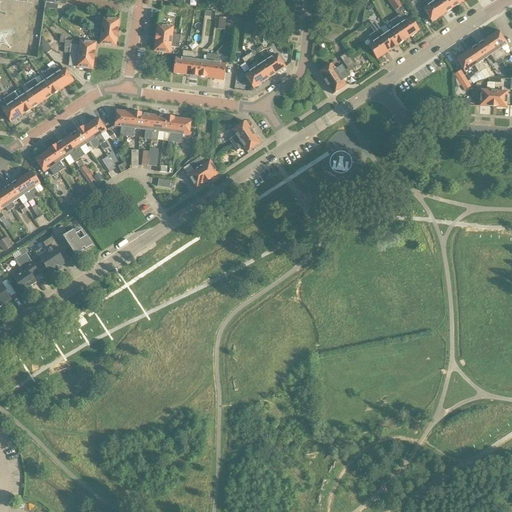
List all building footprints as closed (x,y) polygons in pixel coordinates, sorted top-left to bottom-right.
[(403,7),(398,0),(387,0),(395,12),(399,9),(403,7)] [(432,23),(442,16),(431,0),(424,0),(428,6),(423,10),(432,23)] [(453,9),(446,0),(431,0),(442,16),(453,9)] [(446,0),(453,9),(463,2),(461,0),(446,0)] [(410,4),(417,14),(421,11),(415,1),(410,4)] [(395,19),(408,39),(419,32),(410,18),(405,22),(400,15),(395,19)] [(93,31),(117,34),(119,21),(103,19),(103,26),(94,25),(93,31)] [(398,46),(408,39),(395,19),(389,23),(394,29),(389,32),(398,46)] [(157,26),(156,39),(180,42),(180,39),(180,36),(172,35),(173,28),(167,27),(158,26),(157,26)] [(398,46),(389,32),(385,35),(380,29),(379,30),(374,33),(387,53),(398,46)] [(117,34),(93,31),(93,37),(101,38),(100,44),(100,45),(116,47),(117,34)] [(488,39),(501,59),(506,55),(502,49),(507,45),(504,40),(498,32),(488,39)] [(377,60),(387,53),(374,33),(369,36),(373,43),(368,46),(377,60)] [(70,54),(94,57),(96,44),(80,42),(80,46),(71,45),(71,42),(65,41),(66,37),(61,37),(60,43),(65,44),(65,48),(71,49),(70,54)] [(47,55),(52,50),(43,38),(42,38),(42,43),(43,45),(40,46),(47,55)] [(179,49),(180,42),(156,39),(154,52),(170,54),(171,48),(179,49)] [(488,39),(477,46),(486,59),(491,56),(495,63),(496,62),(500,59),(501,59),(488,39)] [(481,62),(486,59),(477,46),(467,53),(480,73),(486,69),(481,62)] [(186,76),(189,52),(183,51),(182,60),(176,59),(174,74),(186,76)] [(199,78),(201,61),(195,61),(196,53),(189,52),(186,76),(199,78)] [(470,80),(480,73),(467,53),(456,60),(470,80)] [(92,70),(94,57),(70,54),(68,67),(92,70)] [(211,79),(214,55),(207,54),(206,62),(201,61),(199,78),(211,79)] [(347,54),(340,58),(348,69),(354,65),(350,58),(347,54)] [(214,55),(211,79),(224,81),(226,64),(220,64),(221,56),(214,55)] [(266,62),(275,75),(286,68),(277,55),(270,60),(267,56),(263,58),(266,62)] [(264,82),(275,75),(266,62),(259,66),(256,63),(253,65),(264,82)] [(253,89),(264,82),(253,65),(249,67),(252,71),(245,76),(253,89)] [(319,73),(319,74),(326,84),(346,71),(345,71),(344,68),(342,66),(335,70),(332,65),(327,68),(319,73)] [(354,65),(348,69),(345,71),(346,71),(347,73),(356,68),(354,65)] [(55,66),(50,69),(63,89),(73,82),(64,69),(59,72),(55,66)] [(53,96),(63,89),(50,69),(44,73),(48,80),(44,82),(53,96)] [(346,71),(326,84),(333,95),(346,86),(343,81),(349,77),(347,73),(346,71)] [(460,72),(455,75),(457,79),(455,80),(457,88),(461,85),(462,86),(465,91),(471,87),(470,87),(470,86),(467,82),(460,72)] [(53,96),(44,82),(39,86),(34,79),(29,83),(42,103),(53,96)] [(0,83),(0,94),(1,94),(4,99),(8,96),(5,91),(2,87),(0,83)] [(32,110),(42,103),(29,83),(24,86),(28,93),(23,96),(32,110)] [(493,108),(494,91),(481,90),(480,107),(493,108)] [(494,91),(493,108),(506,109),(507,99),(507,92),(502,92),(495,91),(494,91)] [(32,110),(23,96),(18,99),(14,93),(8,97),(21,117),(32,110)] [(11,123),(21,117),(8,97),(3,100),(8,107),(2,110),(11,123)] [(126,137),(129,113),(117,111),(115,127),(121,128),(120,136),(126,137)] [(139,131),(142,115),(129,113),(126,137),(133,138),(134,130),(139,131)] [(151,140),(154,116),(142,115),(139,131),(145,131),(144,139),(151,140)] [(154,116),(151,140),(157,141),(158,140),(158,133),(164,134),(166,118),(154,116)] [(176,143),(179,119),(166,118),(164,134),(169,134),(168,142),(176,143)] [(87,126),(100,146),(105,142),(101,136),(106,132),(97,119),(87,126)] [(179,119),(176,143),(182,144),(183,136),(189,137),(191,121),(179,119)] [(233,146),(253,133),(246,122),(233,131),(236,136),(229,141),(233,146)] [(95,149),(100,146),(87,126),(77,132),(86,146),(91,142),(95,149)] [(81,149),(86,146),(77,132),(66,139),(80,159),(85,156),(81,149)] [(116,138),(112,132),(108,134),(112,141),(116,138)] [(253,133),(233,146),(236,152),(243,147),(247,153),(260,144),(253,133)] [(75,162),(80,159),(66,139),(56,146),(65,160),(71,156),(75,162)] [(60,163),(65,160),(56,146),(46,153),(59,173),(64,169),(60,163)] [(150,152),(147,166),(156,168),(158,150),(150,149),(150,152)] [(54,176),(59,173),(46,153),(35,160),(44,173),(50,169),(54,176)] [(194,162),(207,182),(218,175),(205,155),(194,162)] [(115,169),(110,161),(107,157),(102,161),(110,173),(115,169)] [(94,181),(88,173),(80,161),(75,164),(89,185),(94,181)] [(196,189),(207,182),(194,162),(189,165),(184,169),(188,175),(187,175),(196,189)] [(21,179),(34,199),(40,195),(39,194),(36,189),(40,186),(40,185),(31,172),(21,179)] [(99,174),(93,177),(98,184),(103,180),(99,174)] [(28,202),(34,199),(21,179),(10,186),(19,199),(24,196),(28,202)] [(169,189),(170,182),(159,180),(157,187),(169,189)] [(10,186),(0,192),(0,193),(11,210),(12,210),(15,208),(12,204),(19,199),(10,186)] [(8,212),(11,210),(0,193),(0,211),(6,208),(8,212)] [(163,199),(167,205),(172,201),(169,196),(163,199)] [(43,215),(38,207),(37,206),(32,209),(38,219),(43,215)] [(55,236),(65,252),(66,252),(65,251),(70,248),(74,255),(76,257),(80,254),(92,246),(82,230),(76,235),(73,231),(67,235),(62,226),(57,230),(54,232),(53,233),(55,236)] [(60,256),(65,252),(55,236),(43,244),(48,251),(39,257),(50,274),(56,270),(55,269),(58,267),(59,268),(65,264),(60,256)] [(6,239),(0,242),(0,244),(5,252),(11,248),(6,239)] [(39,274),(31,262),(32,262),(27,254),(28,253),(24,248),(18,252),(21,255),(14,260),(20,269),(18,270),(20,272),(12,277),(22,292),(36,283),(33,278),(39,274)] [(40,263),(36,265),(41,272),(45,270),(40,263)] [(11,299),(1,284),(0,284),(0,307),(4,305),(3,305),(11,299)]
